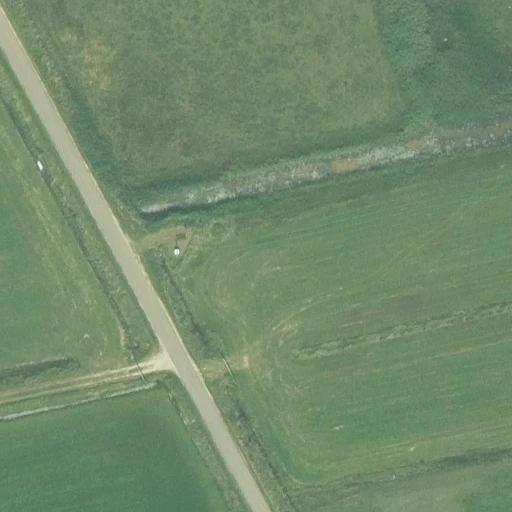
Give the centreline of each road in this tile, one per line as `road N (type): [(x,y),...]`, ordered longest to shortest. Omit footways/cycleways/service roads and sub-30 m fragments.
road 1 (unclassified): [(258,511),(0,27)]
road 2 (track): [(0,397),(176,357)]
